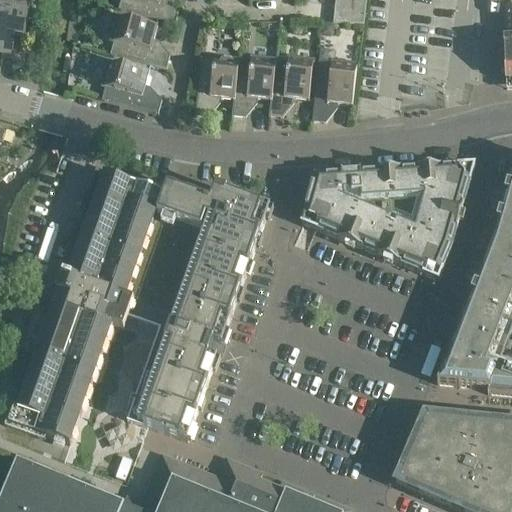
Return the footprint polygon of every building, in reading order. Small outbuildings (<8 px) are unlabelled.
[(0,0),(0,53),(3,54),(13,0),(0,0)] [(31,0),(13,0),(3,54),(12,56),(15,36),(25,38),(31,0)] [(125,14),(125,12),(176,27),(180,13),(161,4),(162,0),(122,0),(119,12),(125,14)] [(116,59),(117,58),(167,72),(171,58),(153,49),(158,30),(121,20),(122,19),(118,17),(110,44),(114,46),(111,57),(116,59)] [(235,103),(239,62),(215,59),(214,63),(202,62),(195,119),(210,121),(216,101),(234,103),(235,103)] [(251,64),(239,62),(235,103),(234,103),(232,119),(247,121),(252,101),(271,103),(276,62),(252,60),(251,64)] [(288,64),(276,62),(271,103),(269,119),(283,121),(289,101),(309,104),(314,63),(289,60),(288,64)] [(113,64),(111,63),(104,89),(109,90),(106,103),(159,117),(162,104),(144,94),(149,75),(113,65),(113,64)] [(333,107),(352,109),(357,66),(333,64),(333,66),(319,64),(312,125),(326,127),(333,107)] [(301,227),(304,228),(309,230),(439,284),(452,250),(475,168),(402,173),(360,175),(349,176),(315,178),(315,180),(301,227)] [(511,173),(492,244),(437,387),(489,392),(488,397),(511,399),(511,173)] [(105,177),(78,253),(69,279),(64,278),(63,282),(58,295),(59,295),(55,307),(24,398),(18,413),(43,421),(53,425),(77,433),(113,327),(124,330),(129,316),(134,301),(123,298),(154,211),(130,203),(136,188),(128,185),(105,177)] [(134,301),(129,316),(160,327),(126,424),(143,429),(147,431),(181,443),(188,445),(198,418),(209,385),(218,359),(219,360),(225,343),(224,343),(233,316),(245,284),(253,259),(263,231),(270,210),(264,208),(216,191),(212,204),(177,192),(162,186),(159,196),(136,188),(130,203),(154,211),(123,298),(134,301)] [(458,511),(511,511),(511,428),(426,420),(397,486),(458,511)] [(136,461),(123,457),(115,480),(127,485),(136,461)] [(347,511),(289,488),(282,485),(280,490),(261,482),(263,477),(227,462),(218,481),(162,458),(142,507),(126,501),(124,508),(17,464),(0,504),(0,511),(347,511)]
